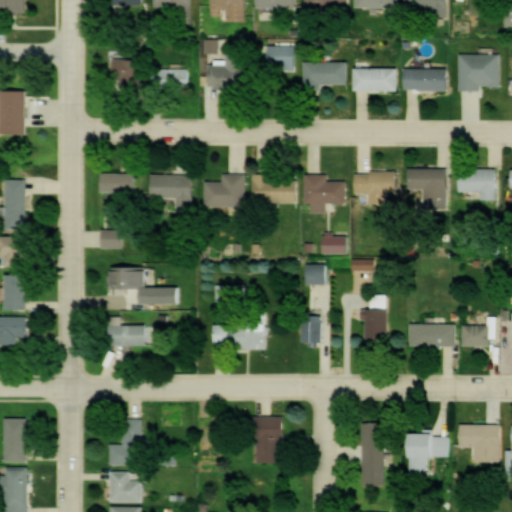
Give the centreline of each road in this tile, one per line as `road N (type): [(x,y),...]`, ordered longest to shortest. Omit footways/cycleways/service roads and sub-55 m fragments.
road 1 (residential): [(68,511),(77,0)]
road 2 (residential): [(511,393),(0,391)]
road 3 (residential): [(511,130),(76,132)]
